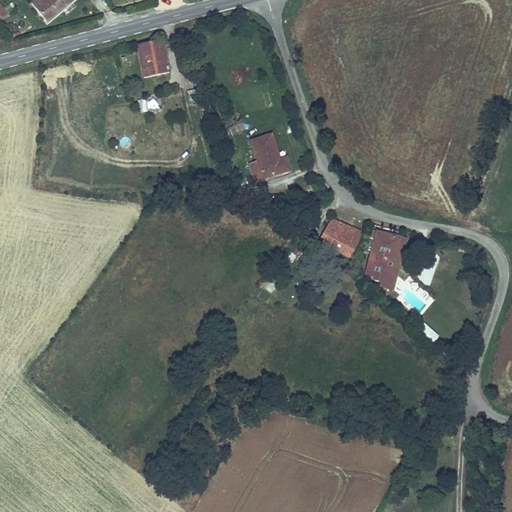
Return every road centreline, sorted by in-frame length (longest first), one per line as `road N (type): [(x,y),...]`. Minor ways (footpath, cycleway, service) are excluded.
road 1 (unclassified): [(266,0),(339,191),(378,216),(470,235),(498,257),(500,295),(474,381),(490,412),(511,422)]
road 2 (primary): [(0,62),(237,0)]
